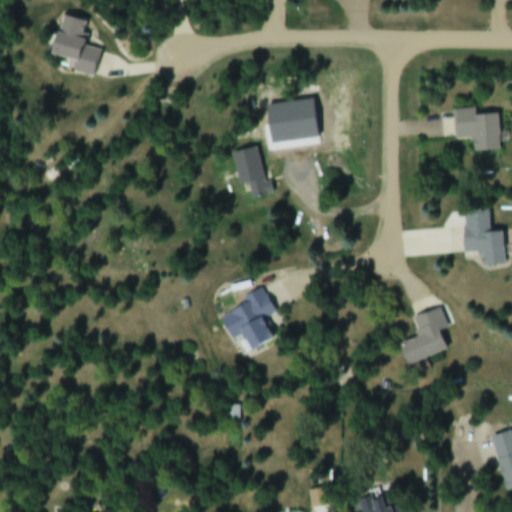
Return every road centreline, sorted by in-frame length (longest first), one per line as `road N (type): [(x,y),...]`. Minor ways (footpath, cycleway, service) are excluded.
road 1 (residential): [(511,41),(255,42),(190,57)]
road 2 (residential): [(392,263),(393,41)]
